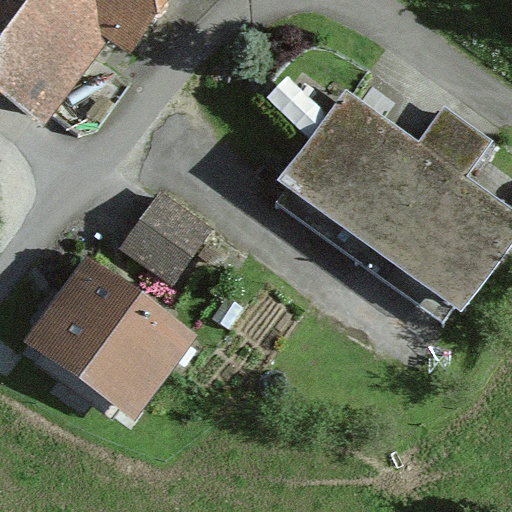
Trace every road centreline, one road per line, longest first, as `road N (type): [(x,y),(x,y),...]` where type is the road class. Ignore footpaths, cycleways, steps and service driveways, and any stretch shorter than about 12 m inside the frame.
road 1 (track): [(230,0),(113,124),(0,281)]
road 2 (track): [(511,116),(337,0)]
